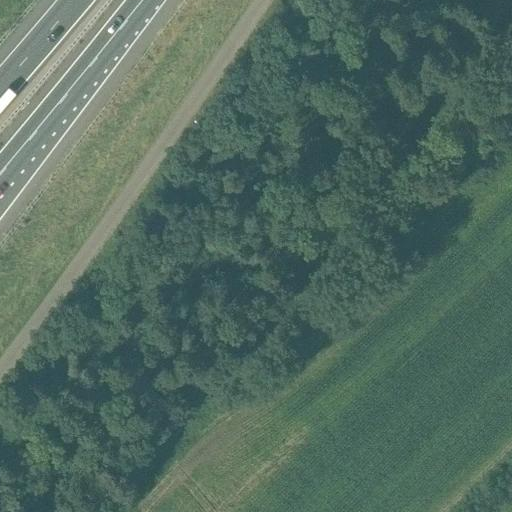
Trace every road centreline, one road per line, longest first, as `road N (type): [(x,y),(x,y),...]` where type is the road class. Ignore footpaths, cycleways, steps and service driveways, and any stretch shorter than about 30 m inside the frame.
road 1 (unclassified): [(0,372),(202,110),(274,0)]
road 2 (motorway): [(0,173),(143,0)]
